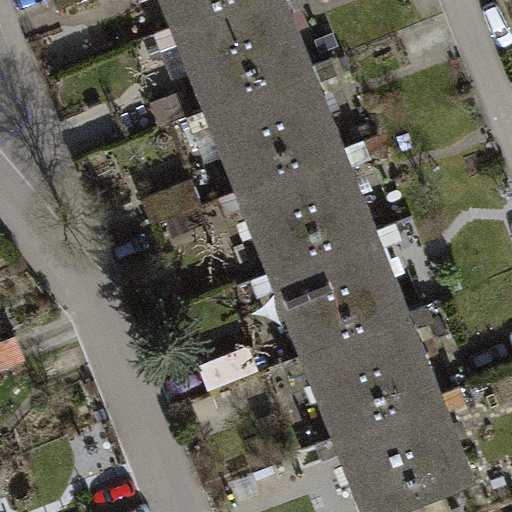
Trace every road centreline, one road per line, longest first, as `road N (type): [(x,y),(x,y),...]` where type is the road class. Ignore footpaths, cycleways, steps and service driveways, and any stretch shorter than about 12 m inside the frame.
road 1 (residential): [(0,188),(106,318),(180,511)]
road 2 (residential): [(464,0),(511,124)]
